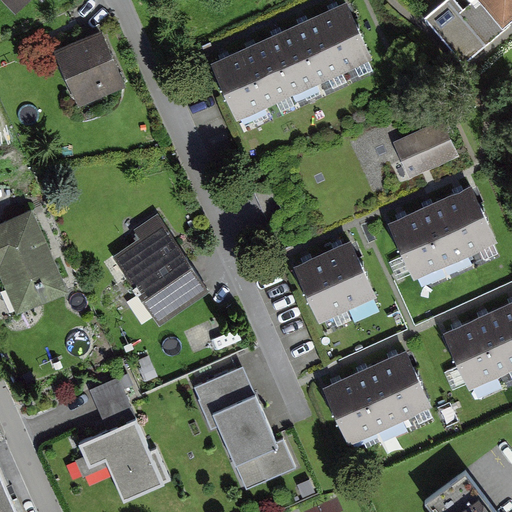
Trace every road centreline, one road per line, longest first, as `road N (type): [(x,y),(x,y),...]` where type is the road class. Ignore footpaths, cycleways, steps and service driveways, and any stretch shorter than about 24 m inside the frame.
road 1 (residential): [(125,0),(305,407)]
road 2 (unknown): [(234,247),(408,160)]
road 3 (residential): [(49,511),(0,396)]
